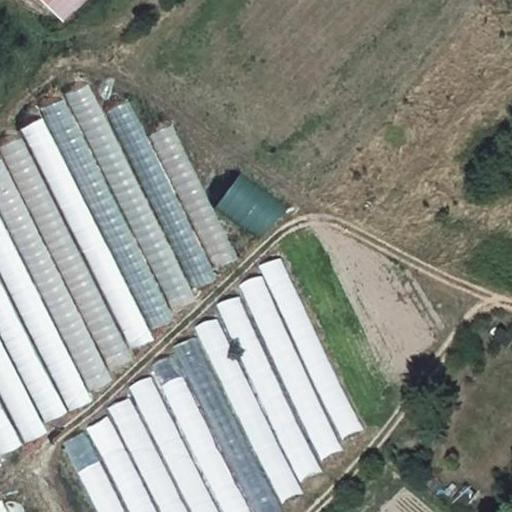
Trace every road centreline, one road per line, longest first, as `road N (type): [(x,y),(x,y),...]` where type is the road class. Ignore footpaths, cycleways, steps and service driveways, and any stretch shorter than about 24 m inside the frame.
road 1 (track): [(56,511),(42,483),(52,440),(272,238),(310,220),(342,223),(454,280)]
road 2 (track): [(511,306),(482,305),(313,511)]
